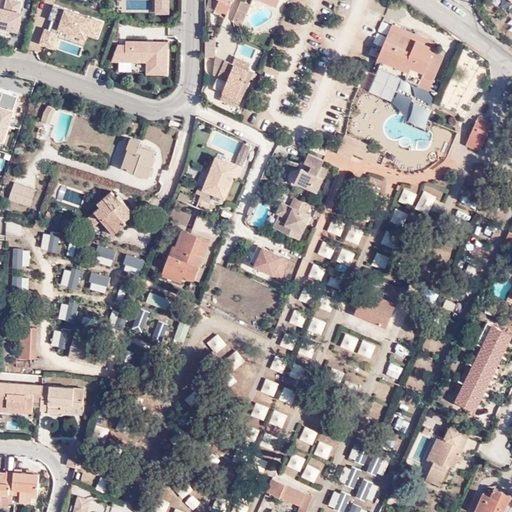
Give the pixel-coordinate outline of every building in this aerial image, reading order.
[(0,29),(18,34),(23,14),(20,13),(23,1),(19,0),(5,0),(4,9),(0,8),(0,29)] [(154,0),(155,15),(171,15),(170,0),(154,0)] [(221,3),(217,2),(212,0),(208,0),(207,15),(215,16),(215,15),(221,3)] [(217,0),(217,2),(221,3),(215,15),(227,23),(235,0),(217,0)] [(255,0),(255,1),(279,11),(284,0),(255,0)] [(252,9),(243,5),(235,22),(245,25),(252,9)] [(105,23),(53,6),(49,19),(59,23),(57,30),(52,29),(51,32),(44,29),(39,45),(53,50),(57,37),(83,46),(87,37),(98,41),(105,23)] [(425,44),(427,37),(395,23),(393,29),(425,44)] [(441,44),(427,37),(425,44),(393,29),(374,72),(380,74),(381,72),(383,68),(422,85),(421,87),(432,91),(448,55),(438,51),(441,44)] [(168,72),(167,38),(113,39),(113,59),(118,59),(118,69),(132,69),(132,60),(144,59),(145,73),(168,72)] [(214,43),(206,43),(207,59),(215,59),(214,43)] [(255,75),(251,73),(235,66),(218,59),(217,76),(220,78),(231,82),(227,90),(232,92),(231,96),(226,93),(222,102),(240,109),(255,75)] [(235,66),(251,73),(254,66),(238,59),(235,66)] [(378,74),(370,93),(392,103),(401,81),(381,72),(380,74),(378,74)] [(218,97),(222,88),(212,84),(217,74),(215,74),(207,92),(218,97)] [(231,82),(220,78),(218,85),(227,90),(231,82)] [(16,98),(3,93),(0,101),(0,142),(3,143),(13,112),(12,112),(16,98)] [(238,116),(240,109),(222,102),(216,99),(214,104),(238,116)] [(45,111),(51,114),(54,109),(48,106),(45,111)] [(47,123),(51,114),(45,111),(41,121),(47,123)] [(496,120),(480,113),(468,143),(483,149),(496,120)] [(372,144),(349,134),(341,152),(355,158),(357,152),(378,161),(382,153),(370,148),(372,144)] [(142,145),(131,141),(127,152),(134,155),(128,173),(150,181),(157,163),(154,162),(156,155),(141,150),(142,145)] [(237,165),(243,167),(252,147),(245,145),(237,165)] [(325,160),(323,159),(309,153),(306,162),(313,165),(311,170),(303,167),(297,180),(319,191),(325,177),(319,174),(325,160)] [(245,168),(243,167),(237,165),(225,160),(223,167),(218,165),(206,192),(200,189),(198,195),(203,198),(202,200),(217,206),(220,201),(225,203),(238,175),(242,176),(245,168)] [(39,192),(17,185),(12,202),(33,209),(39,192)] [(403,186),(398,199),(412,204),(416,191),(403,186)] [(417,204),(429,209),(436,194),(424,189),(417,204)] [(180,191),(178,198),(187,201),(190,194),(180,191)] [(113,193),(100,205),(102,209),(89,220),(96,228),(104,222),(117,237),(130,225),(128,224),(137,215),(118,194),(113,193)] [(309,212),(313,204),(298,197),(294,205),(283,200),(279,211),(287,215),(291,217),(288,223),(284,220),(280,227),(300,237),(311,213),(309,212)] [(258,201),(255,200),(250,212),(253,214),(258,201)] [(395,206),(390,219),(402,224),(408,211),(395,206)] [(328,230),(341,234),(344,220),(331,217),(328,230)] [(276,225),(280,227),(284,220),(279,218),(276,225)] [(358,243),(363,230),(350,224),(345,238),(358,243)] [(386,227),(380,241),(393,246),(399,233),(386,227)] [(58,248),(59,230),(42,230),(42,248),(58,248)] [(181,252),(190,232),(184,230),(176,250),(181,252)] [(212,242),(190,232),(181,252),(176,250),(173,248),(165,267),(183,274),(200,281),(205,267),(202,265),(212,242)] [(317,252),(330,257),(336,244),(323,239),(317,252)] [(67,254),(81,255),(82,241),(68,240),(67,254)] [(111,264),(117,247),(100,242),(94,259),(111,264)] [(283,275),(291,254),(259,242),(251,264),(283,275)] [(12,264),(29,264),(29,246),(12,246),(12,264)] [(336,259),(349,264),(355,251),(342,246),(336,259)] [(371,263),(384,268),(389,255),(377,249),(371,263)] [(127,252),(123,266),(141,271),(145,257),(127,252)] [(321,279),(326,266),(313,261),(308,275),(321,279)] [(181,281),(183,274),(165,267),(162,273),(181,281)] [(91,269),(88,286),(106,290),(110,273),(91,269)] [(332,269),(327,283),(340,287),(344,274),(332,269)] [(29,285),(29,273),(12,273),(12,284),(29,285)] [(123,298),(126,284),(119,282),(116,296),(123,298)] [(311,303),(316,289),(304,284),(298,298),(311,303)] [(396,304),(364,290),(355,314),(386,328),(396,304)] [(152,309),(155,295),(142,292),(138,306),(152,309)] [(330,310),(336,297),(325,292),(319,306),(330,310)] [(158,309),(171,311),(174,297),(160,295),(158,309)] [(289,321),(303,325),(307,311),(293,307),(289,321)] [(175,322),(187,329),(194,316),(181,309),(175,322)] [(307,328),(321,333),(326,319),(312,314),(307,328)] [(478,410),(510,328),(487,319),(455,401),(478,410)] [(140,339),(145,324),(132,320),(127,334),(140,339)] [(165,321),(153,325),(157,337),(170,333),(165,321)] [(39,330),(22,329),(19,360),(36,362),(39,330)] [(279,343),(293,348),(298,335),(284,330),(279,343)] [(217,331),(206,340),(215,352),(226,343),(217,331)] [(353,350),(359,336),(345,331),(339,345),(353,350)] [(72,354),(90,358),(93,348),(109,354),(112,345),(77,334),(72,354)] [(311,357),(317,343),(304,338),(298,351),(311,357)] [(357,351),(370,357),(376,343),(362,338),(357,351)] [(397,345),(405,354),(414,348),(406,338),(397,345)] [(141,345),(144,354),(152,351),(148,342),(141,345)] [(93,348),(90,358),(107,363),(109,354),(93,348)] [(231,367),(244,361),(239,349),(226,355),(231,367)] [(274,353),(269,367),(283,372),(288,358),(274,353)] [(388,357),(382,377),(400,383),(406,362),(388,357)] [(303,378),(306,364),(292,361),(289,376),(303,378)] [(251,364),(241,366),(243,376),(253,374),(251,364)] [(265,376),(260,390),(274,394),(278,381),(265,376)] [(108,394),(119,396),(121,386),(110,384),(108,394)] [(278,398),(291,403),(297,389),(283,384),(278,398)] [(38,411),(41,411),(42,388),(0,385),(0,412),(32,415),(32,405),(38,405),(38,411)] [(42,388),(41,411),(47,412),(47,416),(61,417),(61,403),(71,404),(72,408),(83,409),(84,390),(42,388)] [(105,396),(100,411),(113,415),(118,400),(105,396)] [(250,414),(263,419),(268,405),(255,400),(250,414)] [(61,403),(61,417),(83,418),(83,409),(72,408),(71,404),(61,403)] [(316,417),(320,408),(310,403),(306,412),(316,417)] [(283,426),(286,411),(273,408),(269,422),(283,426)] [(248,414),(241,436),(254,440),(261,419),(248,414)] [(465,438),(471,441),(478,429),(459,419),(455,427),(467,433),(465,438)] [(92,437),(105,441),(109,427),(96,423),(92,437)] [(299,438),(313,443),(318,429),(304,425),(299,438)] [(457,470),(461,463),(463,457),(471,441),(465,438),(467,433),(455,427),(448,442),(445,440),(434,464),(436,465),(429,480),(441,486),(450,467),(457,470)] [(322,428),(318,438),(329,442),(333,431),(322,428)] [(264,430),(259,444),(272,449),(278,435),(264,430)] [(428,461),(434,464),(445,440),(440,438),(428,461)] [(70,452),(81,455),(84,442),(74,439),(70,452)] [(319,439),(314,452),(327,458),(332,444),(319,439)] [(356,439),(348,454),(363,462),(371,447),(356,439)] [(87,451),(84,461),(96,465),(100,455),(87,451)] [(293,451),(286,463),(299,470),(306,457),(293,451)] [(367,468),(383,474),(390,457),(374,451),(367,468)] [(67,466),(76,469),(80,457),(71,455),(67,466)] [(254,456),(252,468),(264,469),(266,458),(254,456)] [(314,481),(320,468),(307,462),(301,475),(314,481)] [(354,486),(362,467),(348,462),(341,481),(354,486)] [(19,496),(30,497),(38,498),(40,474),(9,471),(9,472),(0,471),(0,494),(9,495),(9,489),(20,490),(19,496)] [(107,491),(111,480),(101,475),(96,486),(107,491)] [(363,477),(356,494),(372,500),(378,482),(363,477)] [(185,478),(173,485),(181,497),(192,489),(185,478)] [(272,480),(266,493),(300,507),(297,511),(274,511),(272,511),(271,511),(308,511),(314,497),(272,480)] [(334,486),(327,504),(344,510),(350,492),(334,486)] [(506,511),(511,503),(511,494),(499,486),(492,499),(486,496),(477,510),(480,511),(506,511)] [(217,492),(211,506),(225,511),(230,497),(217,492)] [(192,493),(184,500),(192,509),(200,501),(192,493)] [(0,504),(8,505),(9,495),(0,494),(0,504)] [(151,508),(160,511),(164,511),(170,501),(157,495),(151,508)] [(88,511),(91,501),(78,498),(74,511),(88,511)] [(230,511),(245,511),(248,504),(235,499),(230,511)] [(366,511),(368,508),(354,501),(348,511),(366,511)]
